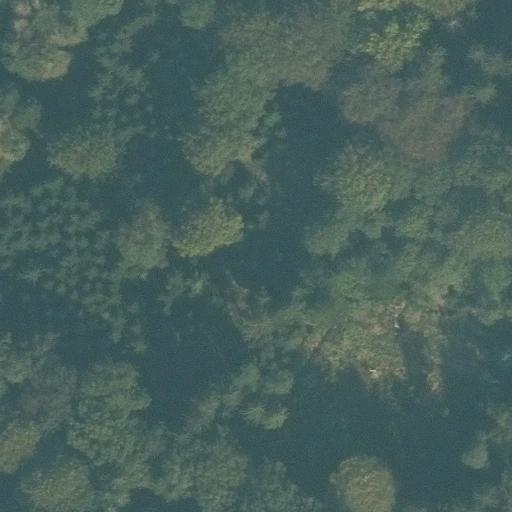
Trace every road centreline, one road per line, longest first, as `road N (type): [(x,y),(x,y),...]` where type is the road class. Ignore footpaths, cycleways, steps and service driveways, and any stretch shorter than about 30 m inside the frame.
road 1 (unclassified): [(191,0),(511,187)]
road 2 (unclassified): [(0,364),(246,511)]
road 3 (unclassified): [(0,218),(135,0)]
